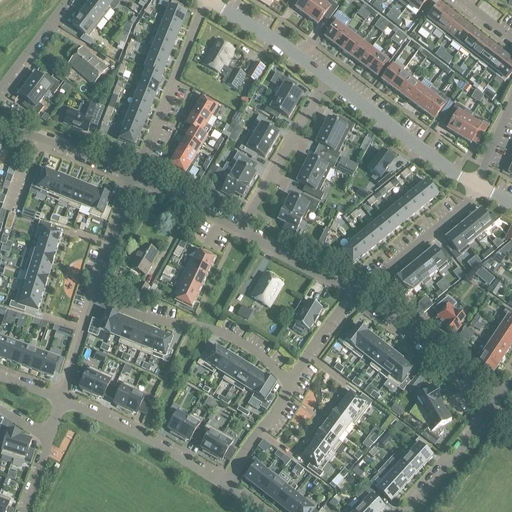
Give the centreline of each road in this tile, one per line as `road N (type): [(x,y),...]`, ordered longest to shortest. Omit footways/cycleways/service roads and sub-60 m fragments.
road 1 (residential): [(94,295),(142,316),(218,331),(254,350),(291,385)]
road 2 (residential): [(133,175),(207,0)]
road 3 (residential): [(328,78),(477,185)]
road 4 (residential): [(62,397),(149,436),(222,484)]
road 5 (residential): [(309,355),(346,382),(291,456),(259,432)]
road 6 (residential): [(495,403),(356,293)]
road 7 (residential): [(328,78),(239,230)]
road 8 (residential): [(83,331),(43,319),(70,232),(109,244)]
road 9 (residential): [(356,293),(470,200),(477,185)]
road 10 (residential): [(207,0),(328,78)]
road 11 (residential): [(400,511),(495,403)]
road 12 (residential): [(133,175),(0,125)]
road 13 (residential): [(356,293),(239,230)]
